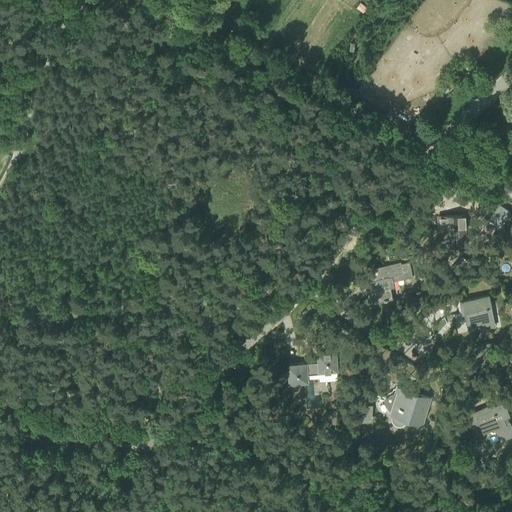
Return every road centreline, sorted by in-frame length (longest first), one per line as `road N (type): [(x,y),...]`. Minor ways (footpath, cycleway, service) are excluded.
road 1 (track): [(433,150),(150,0)]
road 2 (track): [(451,511),(178,432)]
road 3 (residential): [(165,426),(306,281)]
road 4 (residential): [(306,281),(433,150)]
road 5 (track): [(93,0),(43,67),(16,155)]
road 6 (track): [(165,426),(0,396)]
road 7 (residential): [(417,342),(353,320),(306,281)]
